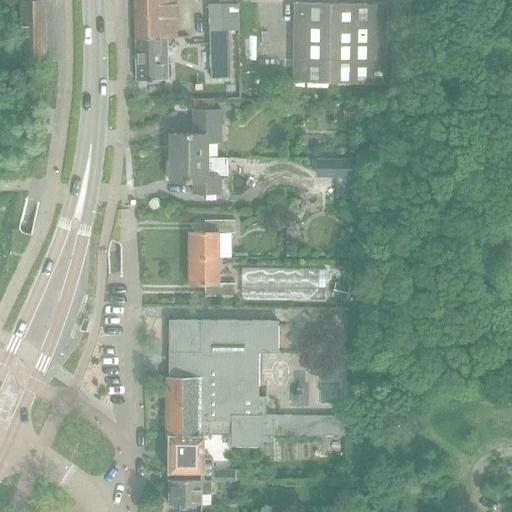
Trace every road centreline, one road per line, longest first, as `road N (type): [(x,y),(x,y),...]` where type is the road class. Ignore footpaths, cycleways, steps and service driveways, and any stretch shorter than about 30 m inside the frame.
road 1 (tertiary): [(0,426),(53,293),(82,191),(95,89),(94,0)]
road 2 (residential): [(128,208),(130,456),(103,511)]
road 3 (residential): [(102,511),(88,489),(0,438)]
